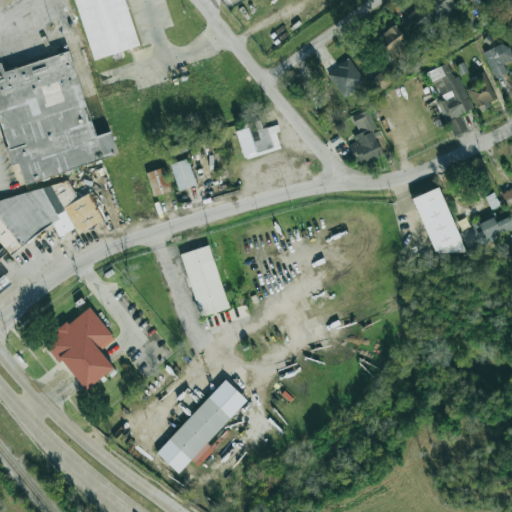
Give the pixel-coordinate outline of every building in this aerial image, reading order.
[(75,0),(125,0),(139,46),(94,60),(75,0)] [(443,20),(457,9),(450,0),(429,0),(429,1),(443,20)] [(511,0),(502,0),(510,16),(511,15),(511,0)] [(433,21),(420,5),(402,19),(415,36),(433,21)] [(478,28),(472,18),(458,26),(464,36),(478,28)] [(392,59),(410,45),(394,24),(376,38),(392,59)] [(511,56),(506,43),(483,52),(494,78),(507,73),(503,63),(511,59),(511,56)] [(7,72),(69,54),(93,134),(111,129),(120,157),(18,187),(0,127),(0,65),(5,64),(7,72)] [(326,75),(343,98),(365,82),(348,59),(326,75)] [(473,109),(458,75),(453,77),(447,63),(428,71),(441,102),(437,103),(445,121),(473,109)] [(377,91),(397,80),(389,67),(370,78),(377,91)] [(475,107),(494,100),(484,72),(471,77),(474,88),(469,90),(475,107)] [(352,116),(359,134),(352,136),(354,143),(348,146),(355,163),(364,159),(365,163),(382,156),(372,130),(376,128),(368,110),(352,116)] [(282,148),(275,125),(261,129),(259,120),(247,124),(249,128),(236,131),(243,159),(282,148)] [(224,172),(224,153),(215,153),(216,172),(224,172)] [(196,185),(187,159),(169,165),(178,191),(196,185)] [(170,191),(163,168),(146,173),(153,196),(170,191)] [(0,201),(69,182),(77,198),(91,191),(106,220),(60,244),(50,227),(42,232),(35,222),(1,246),(8,256),(0,261),(0,201)] [(412,198),(437,259),(463,248),(438,187),(412,198)] [(504,201),(511,197),(511,190),(501,194),(504,201)] [(459,233),(467,250),(511,230),(511,225),(508,216),(496,222),(493,217),(459,233)] [(181,255),(210,246),(231,307),(201,316),(181,255)] [(0,291),(10,284),(4,276),(0,278),(0,291)] [(42,346),(91,309),(113,337),(100,347),(117,369),(86,391),(62,362),(56,365),(42,346)] [(170,440),(212,397),(236,420),(192,462),(170,440)]
